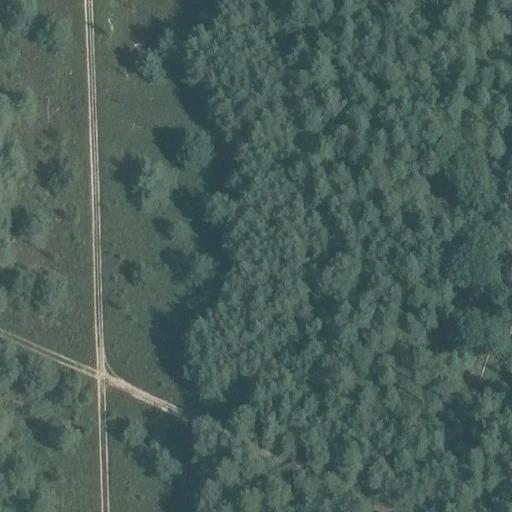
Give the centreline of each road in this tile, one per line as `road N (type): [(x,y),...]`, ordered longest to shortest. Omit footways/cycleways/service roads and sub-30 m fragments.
road 1 (track): [(87,0),(103,382),(97,511)]
road 2 (track): [(389,511),(0,334)]
